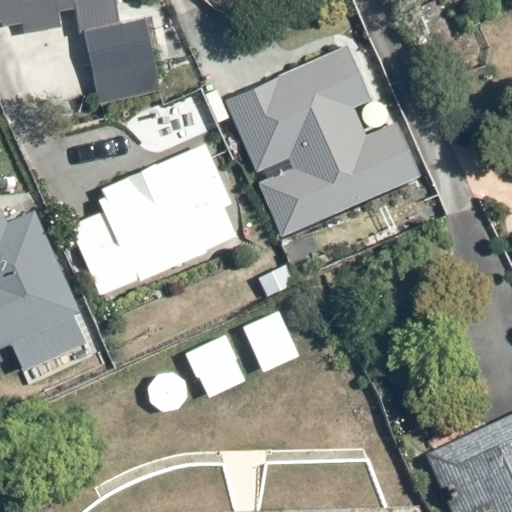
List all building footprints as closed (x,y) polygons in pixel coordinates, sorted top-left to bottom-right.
[(0,0),(0,21),(4,26),(23,25),(23,31),(52,30),(51,21),(63,20),(63,7),(75,7),(76,31),(85,30),(97,96),(161,84),(145,0),(0,0)] [(354,42),(225,98),(286,237),(421,178),(396,121),(370,133),(360,110),(380,101),(354,42)] [(100,205),(68,220),(103,297),(239,235),(196,141),(92,188),(100,205)] [(0,342),(82,303),(31,200),(0,197),(0,342)] [(297,352),(277,305),(239,322),(259,369),(297,352)] [(244,376),(221,330),(182,350),(205,396),(244,376)] [(511,511),(511,410),(426,452),(455,511),(511,511)]
